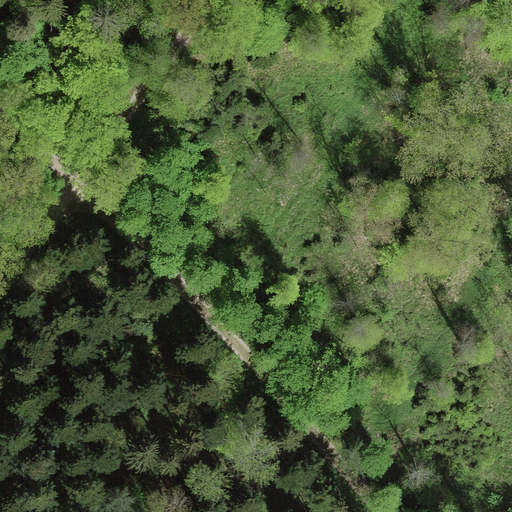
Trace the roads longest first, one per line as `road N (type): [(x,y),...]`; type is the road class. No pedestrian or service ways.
road 1 (track): [(386,511),(170,270),(76,183)]
road 2 (track): [(213,0),(76,183)]
road 3 (track): [(76,183),(0,280)]
